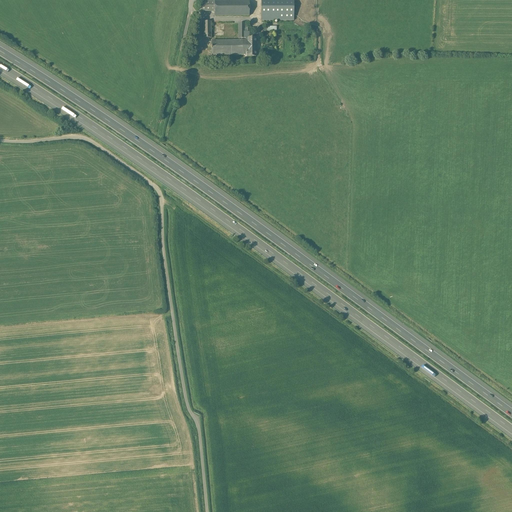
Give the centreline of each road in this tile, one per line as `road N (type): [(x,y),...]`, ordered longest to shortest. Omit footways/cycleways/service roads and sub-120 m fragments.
road 1 (motorway): [(0,63),(210,203),(511,428)]
road 2 (motorway): [(511,410),(0,46)]
road 3 (unclassified): [(0,140),(83,137),(162,195),(172,319),(187,406),(199,428),(208,511)]
